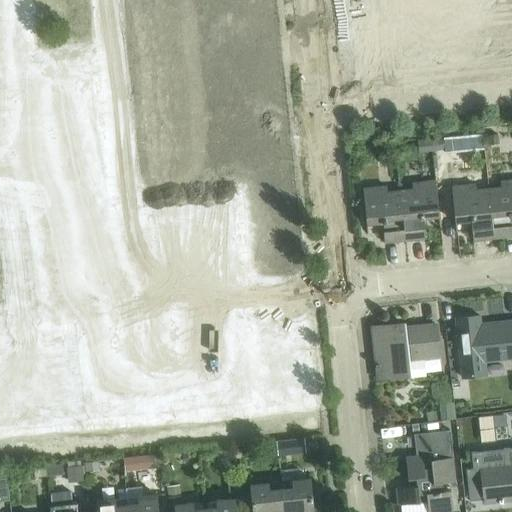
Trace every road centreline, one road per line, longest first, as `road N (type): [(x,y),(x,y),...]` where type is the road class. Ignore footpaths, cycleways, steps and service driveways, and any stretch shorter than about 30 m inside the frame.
road 1 (residential): [(338,287),(308,0)]
road 2 (residential): [(361,511),(338,287)]
road 3 (residential): [(338,287),(511,269)]
